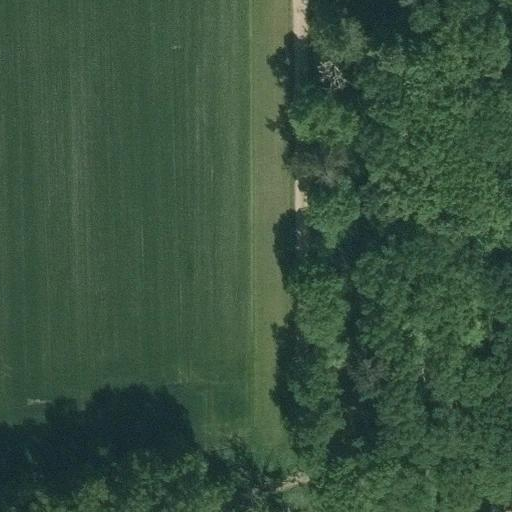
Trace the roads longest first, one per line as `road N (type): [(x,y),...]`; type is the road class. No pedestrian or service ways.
road 1 (track): [(309,468),(301,0)]
road 2 (track): [(505,511),(309,468)]
